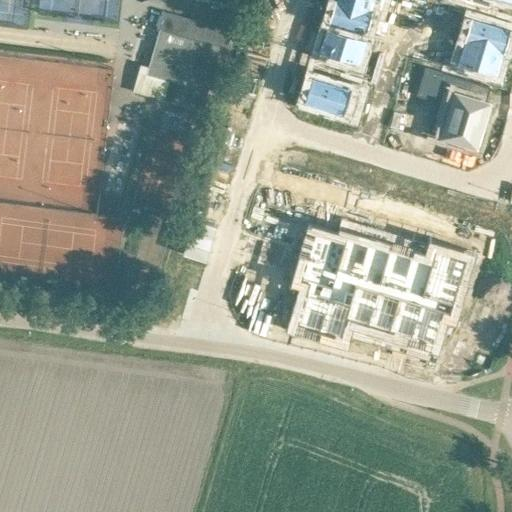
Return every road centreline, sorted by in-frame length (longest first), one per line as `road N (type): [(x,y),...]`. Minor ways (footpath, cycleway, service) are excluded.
road 1 (residential): [(259,118),(467,180),(494,175),(511,137)]
road 2 (unclassified): [(430,397),(194,345)]
road 3 (residential): [(259,118),(194,345)]
road 4 (unclassified): [(194,345),(0,318)]
road 5 (residential): [(296,0),(259,118)]
